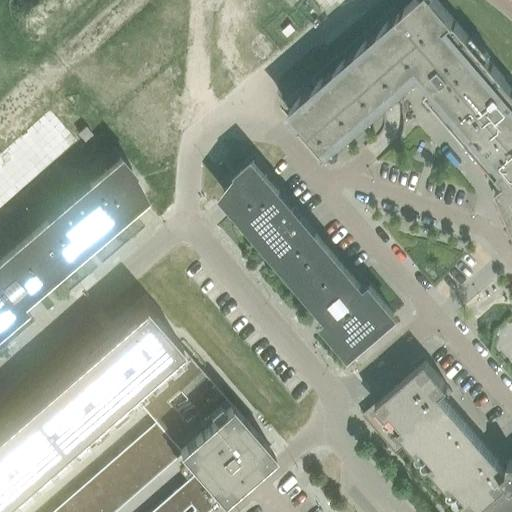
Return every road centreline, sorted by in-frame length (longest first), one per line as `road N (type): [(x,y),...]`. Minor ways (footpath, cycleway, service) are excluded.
road 1 (residential): [(340,408),(181,222)]
road 2 (residential): [(181,222),(1,383)]
road 3 (residential): [(509,258),(479,227),(311,174)]
road 4 (residential): [(435,320),(311,174)]
road 5 (residential): [(0,117),(137,0)]
road 6 (residential): [(353,0),(243,91)]
road 7 (residential): [(201,0),(189,136)]
road 8 (residential): [(340,408),(435,320)]
road 9 (residential): [(404,511),(338,435),(340,408)]
